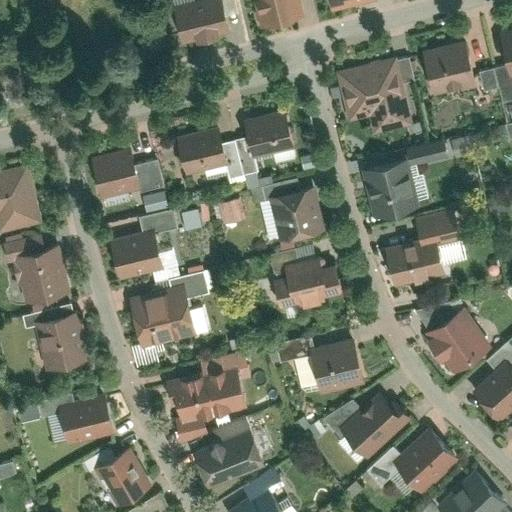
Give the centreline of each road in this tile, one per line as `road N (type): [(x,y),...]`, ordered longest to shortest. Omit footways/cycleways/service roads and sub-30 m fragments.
road 1 (residential): [(511,472),(415,373),(386,325),(313,67)]
road 2 (residential): [(190,511),(135,407),(54,129)]
road 3 (residential): [(468,0),(306,39)]
road 4 (residential): [(306,39),(182,67),(187,95)]
road 5 (residential): [(187,95),(54,129)]
road 6 (residential): [(187,95),(313,67)]
